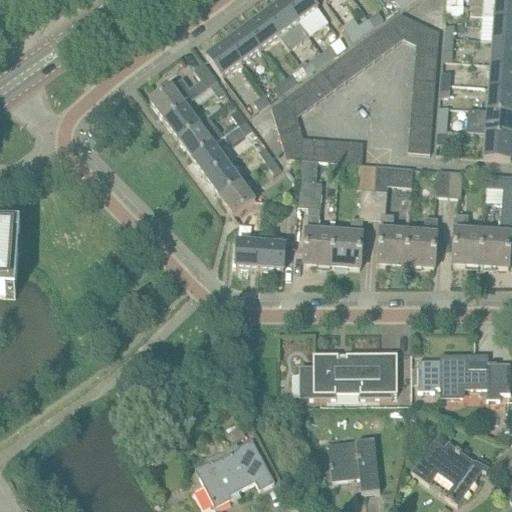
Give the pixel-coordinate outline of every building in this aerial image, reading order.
[(298,25),(317,11),(309,0),(286,0),(282,4),(298,25)] [(408,0),(399,0),(396,3),(401,10),(411,3),(408,0)] [(511,0),(483,0),(482,20),(493,21),(511,22),(511,0)] [(308,39),(298,25),(282,4),(263,17),(279,39),(289,53),(308,39)] [(368,23),(373,30),(384,22),(378,15),(368,23)] [(279,39),(263,17),(244,31),(260,53),(279,39)] [(400,18),(380,32),(393,50),(403,43),(400,18)] [(438,36),(400,18),(403,43),(415,49),(438,36)] [(511,45),(511,22),(493,21),(492,44),(511,45)] [(353,22),(343,29),(354,44),(373,30),(368,23),(359,29),(353,22)] [(445,28),(444,41),(453,41),(454,29),(445,28)] [(260,53),(244,31),(225,45),(241,67),(260,53)] [(380,32),(371,39),(383,57),(393,50),(380,32)] [(415,49),(414,61),(436,62),(438,36),(415,49)] [(371,39),(361,46),(374,64),(383,57),(371,39)] [(453,41),(444,41),(443,53),(452,54),(453,41)] [(340,43),(321,57),(326,64),(346,50),(340,43)] [(511,45),(492,44),(490,68),(511,69),(511,45)] [(222,81),(241,67),(225,45),(206,59),(222,81)] [(361,46),(351,53),(364,71),(374,64),(361,46)] [(351,53),(342,60),(355,78),(364,71),(351,53)] [(302,71),(307,78),(326,64),(321,57),(302,71)] [(342,60),(332,68),(345,85),(355,78),(342,60)] [(435,74),(436,62),(414,61),(414,73),(435,74)] [(182,82),(149,105),(164,125),(186,108),(211,90),(218,85),(204,66),(194,74),(201,84),(190,92),(182,82)] [(332,68),(322,75),(335,92),(345,85),(332,68)] [(511,92),(511,69),(490,68),(488,91),(511,92)] [(283,85),(289,92),(307,78),(302,71),(283,85)] [(435,86),(435,74),(414,73),(413,85),(435,86)] [(322,75),(313,82),(326,99),(335,92),(322,75)] [(450,75),(441,75),(440,87),(449,88),(450,75)] [(313,82),(303,89),(316,106),(326,99),(313,82)] [(218,85),(211,90),(218,100),(225,95),(218,85)] [(289,92),(283,85),(273,92),(278,99),(289,92)] [(413,85),(412,97),(434,98),(435,86),(413,85)] [(449,88),(440,87),(440,100),(448,101),(449,88)] [(303,89),(293,96),(306,113),(316,106),(303,89)] [(511,92),(488,91),(487,114),(511,116),(511,92)] [(293,96),(271,112),(297,120),(306,113),(293,96)] [(412,97),(411,108),(433,110),(434,98),(412,97)] [(270,105),(264,98),(254,106),(259,113),(270,105)] [(203,114),(207,120),(221,110),(218,106),(203,114)] [(186,108),(164,125),(177,144),(200,127),(186,108)] [(411,108),(410,120),(432,122),(433,110),(411,108)] [(245,123),(238,112),(231,118),(238,128),(245,123)] [(297,120),(271,112),(279,138),(300,131),(297,120)] [(466,136),(485,137),(511,139),(511,135),(511,116),(487,114),(467,113),(466,136)] [(410,120),(409,132),(431,134),(432,122),(410,120)] [(200,127),(177,144),(191,162),(213,146),(222,140),(223,139),(209,121),(200,127)] [(438,121),(437,134),(446,135),(447,122),(438,121)] [(253,133),(245,123),(238,128),(239,129),(226,140),(233,149),(246,139),(253,133)] [(300,131),(279,138),(286,163),(303,142),(300,131)] [(409,132),(408,144),(430,146),(431,134),(409,132)] [(437,134),(436,146),(445,147),(446,135),(437,134)] [(510,163),(511,139),(485,137),(483,161),(510,163)] [(259,141),(252,147),(266,166),(273,160),(259,141)] [(303,142),(286,163),(301,164),(313,165),(315,143),(303,142)] [(315,143),(313,165),(314,165),(317,165),(325,166),(327,144),(315,143)] [(327,144),(325,166),(337,166),(339,145),(327,144)] [(408,144),(407,156),(429,158),(430,146),(408,144)] [(339,145),(337,166),(339,167),(349,167),(351,146),(339,145)] [(213,146),(191,162),(205,181),(227,165),(222,157),(213,146)] [(351,146),(349,167),(358,168),(361,168),(363,147),(351,146)] [(273,160),(266,166),(273,176),(280,170),(277,166),(273,160)] [(301,164),(299,194),(312,195),(312,187),(315,187),(317,165),(314,165),(313,165),(301,164)] [(227,165),(205,181),(219,200),(241,184),(227,165)] [(358,168),(357,193),(361,194),(374,195),(376,169),(361,168),(358,168)] [(376,169),(374,195),(386,196),(387,186),(408,188),(409,172),(388,170),(376,169)] [(435,199),(448,200),(450,175),(437,174),(435,199)] [(462,176),(450,175),(448,200),(460,201),(462,176)] [(487,178),(486,191),(503,192),(511,192),(511,180),(487,178)] [(241,184),(219,200),(233,220),(255,203),(241,184)] [(298,206),(298,211),(308,212),(307,219),(304,269),(331,271),(334,236),(318,235),(319,220),(322,187),(318,187),(315,187),(312,187),(312,195),(299,194),(298,206)] [(482,236),(480,270),(508,272),(511,223),(511,222),(511,192),(503,192),(500,221),(498,237),(482,236)] [(263,212),(276,212),(276,204),(263,204),(263,212)] [(276,204),(276,212),(289,213),(290,205),(276,204)] [(406,270),(408,236),(392,235),(393,219),(381,218),(378,268),(406,270)] [(455,223),(452,268),(480,270),(482,236),(467,234),(468,219),(459,218),(456,218),(455,223)] [(424,237),(408,236),(406,270),(433,272),(437,222),(425,221),(424,237)] [(334,236),(331,271),(359,273),(363,223),(351,222),(350,237),(334,236)] [(0,228),(0,298),(15,300),(17,274),(20,230),(0,228)] [(235,271),(259,273),(261,245),(237,244),(235,271)] [(285,247),(261,245),(259,273),(283,275),(285,247)] [(313,372),(300,372),(300,378),(300,403),(336,402),(336,398),(360,398),(360,402),(391,402),(391,398),(397,398),(397,358),(346,358),(338,358),(313,359),(313,372)] [(441,364),(417,364),(417,371),(417,389),(418,394),(434,394),(434,390),(441,390),(441,391),(442,391),(442,400),(462,400),(462,391),(486,391),(486,404),(499,404),(499,398),(510,398),(509,367),(496,367),(496,366),(487,366),(487,360),(441,360),(441,364)] [(416,413),(412,423),(423,428),(427,418),(416,413)] [(330,468),(329,468),(331,485),(359,483),(360,498),(379,496),(374,443),(355,445),(355,446),(328,449),(330,468)] [(195,473),(215,511),(231,503),(229,499),(255,486),(259,494),(274,486),(252,444),(237,452),(238,454),(212,467),(211,465),(195,473)] [(489,472),(474,465),(473,466),(447,446),(443,451),(434,444),(411,476),(457,509),(482,475),(485,477),(489,472)] [(511,469),(502,477),(510,490),(511,488),(511,469)] [(511,488),(510,490),(502,495),(511,509),(511,488)]
